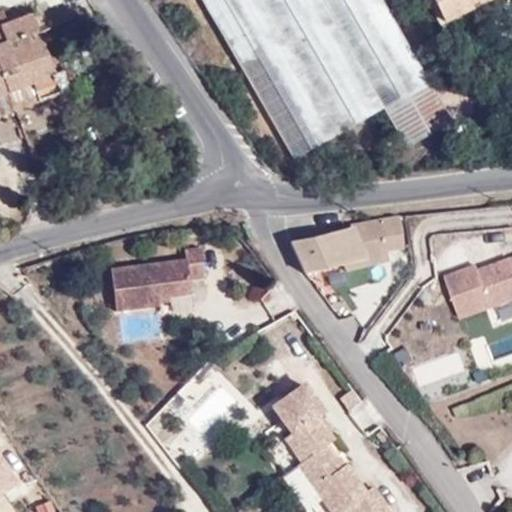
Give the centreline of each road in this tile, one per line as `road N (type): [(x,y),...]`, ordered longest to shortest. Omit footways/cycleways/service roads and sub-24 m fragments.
road 1 (residential): [(242,196),(472,511)]
road 2 (tertiary): [(242,196),(308,200),(511,184)]
road 3 (tertiary): [(242,196),(0,253)]
road 4 (tertiary): [(121,0),(216,141),(242,196)]
